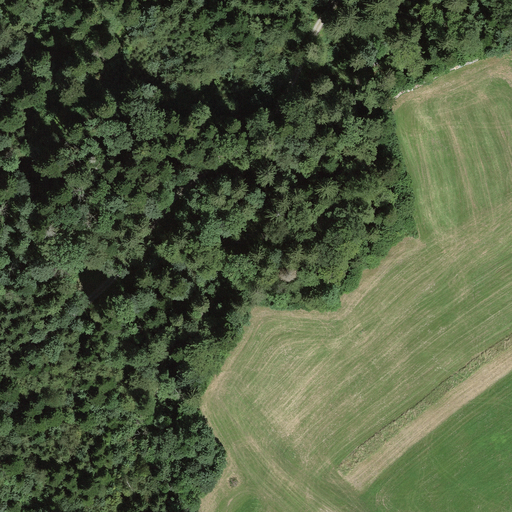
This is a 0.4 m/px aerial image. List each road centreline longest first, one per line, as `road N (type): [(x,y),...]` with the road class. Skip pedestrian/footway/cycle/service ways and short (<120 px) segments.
road 1 (track): [(0,360),(94,297),(182,187),(254,142),(337,0)]
road 2 (track): [(94,297),(54,271),(34,228),(35,162),(62,107),(142,0)]
